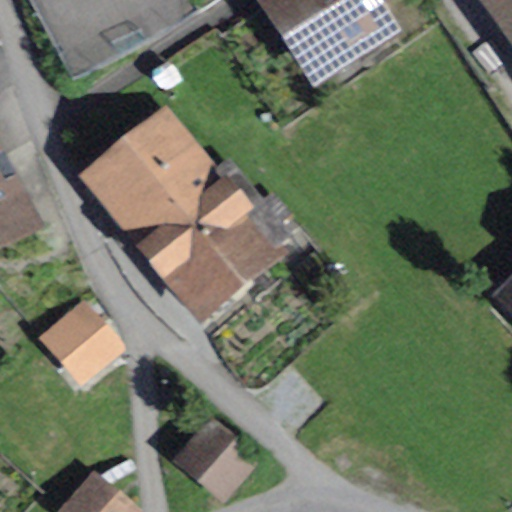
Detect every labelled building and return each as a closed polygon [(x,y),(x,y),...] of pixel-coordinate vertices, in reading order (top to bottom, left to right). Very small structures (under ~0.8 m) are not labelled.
[(274,0),(272,1),(317,70),(386,23),(376,8),(387,0),(274,0)] [(511,0),(491,0),(511,31),(511,0)] [(281,231),(227,166),(218,173),(199,150),(188,159),(162,127),(97,181),(202,308),(267,255),(261,248),(281,231)] [(0,231),(17,223),(0,190),(0,231)] [(85,320),(56,345),(81,374),(110,349),(85,320)] [(213,427),(180,465),(220,499),(253,460),(213,427)] [(73,511),(103,511),(110,503),(93,489),(73,511)] [(120,511),(110,503),(103,511),(120,511)]
